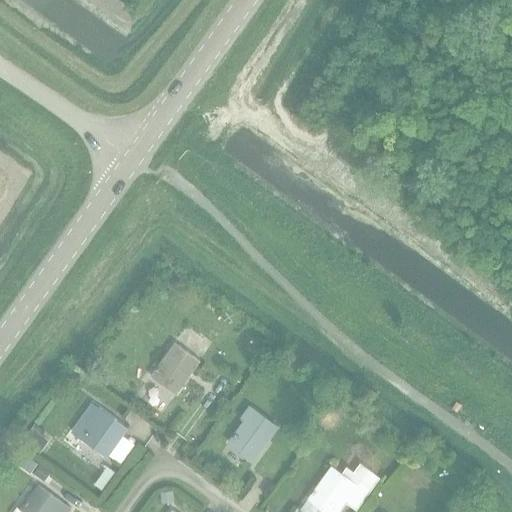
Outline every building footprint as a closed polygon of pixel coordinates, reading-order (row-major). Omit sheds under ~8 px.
[(157,303),(159,319),(173,317),(171,301),(157,303)] [(174,342),(151,375),(176,393),(200,361),(174,342)] [(270,367),(283,364),(280,351),(267,355),(270,367)] [(72,369),(65,379),(74,385),(81,376),(72,369)] [(68,406),(77,413),(84,404),(75,397),(68,406)] [(253,409),(229,442),(254,461),(278,428),(253,409)] [(103,410),(82,439),(106,457),(127,427),(103,410)] [(21,441),(39,453),(48,440),(42,436),(45,431),(34,423),(31,428),(30,428),(21,441)] [(15,457),(27,465),(31,460),(20,451),(15,457)] [(40,464),(33,473),(43,480),(50,471),(40,464)] [(308,500),(324,511),(336,511),(351,493),(363,501),(380,479),(361,465),(354,474),(347,469),(343,475),(332,466),(308,500)] [(38,486),(20,510),(22,511),(55,511),(62,504),(38,486)] [(160,492),(162,503),(174,501),(172,490),(160,492)]
